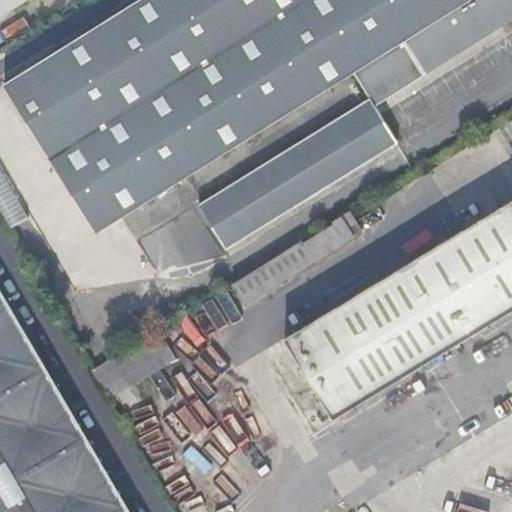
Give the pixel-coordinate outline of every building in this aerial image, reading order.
[(0,0),(0,16),(25,0),(0,0)] [(403,43),(412,55),(420,67),(425,76),(511,20),(511,0),(137,0),(4,83),(98,233),(186,178),(352,75),(403,43)] [(420,67),(371,97),(199,204),(227,250),(399,143),(448,113),(425,76),(420,67)] [(0,115),(16,106),(4,86),(0,88),(0,115)] [(511,311),(511,200),(285,338),(335,419),(511,311)] [(189,210),(176,219),(190,238),(203,229),(189,210)] [(351,210),(343,215),(356,236),(365,232),(351,210)] [(356,236),(343,215),(333,221),(334,223),(346,243),(356,236)] [(246,304),(346,243),(334,223),(304,242),(303,240),(233,283),(246,304)] [(139,241),(157,272),(180,259),(162,227),(139,241)] [(0,511),(131,511),(0,288),(0,511)] [(177,360),(159,330),(93,371),(110,400),(177,360)] [(205,441),(213,433),(193,413),(185,421),(205,441)]
